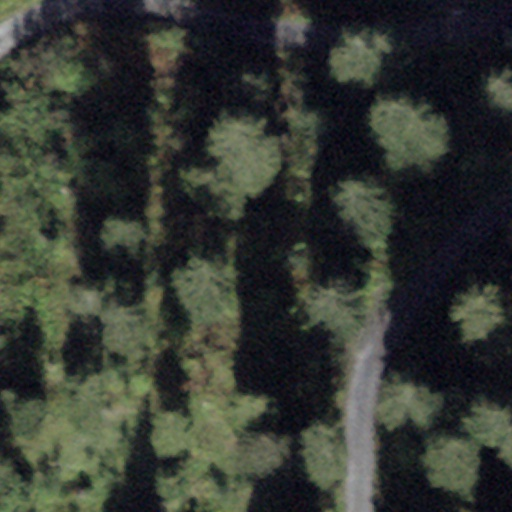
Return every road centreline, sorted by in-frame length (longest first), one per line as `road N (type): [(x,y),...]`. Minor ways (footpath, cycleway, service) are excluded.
road 1 (track): [(119,0),(306,42),(439,39),(511,11)]
road 2 (track): [(511,200),(361,333),(349,387),(360,511)]
